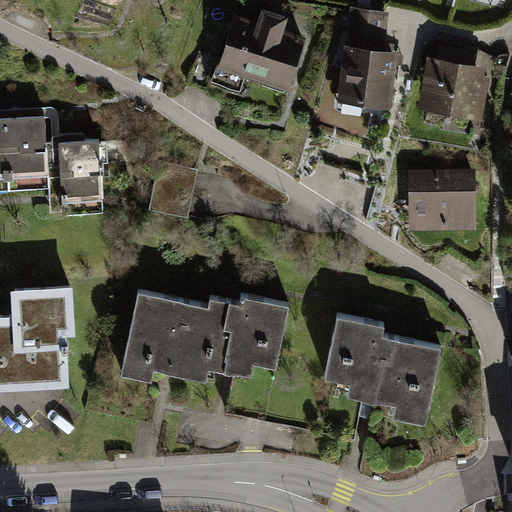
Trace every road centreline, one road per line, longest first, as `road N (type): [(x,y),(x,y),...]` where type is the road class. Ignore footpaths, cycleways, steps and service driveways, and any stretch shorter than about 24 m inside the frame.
road 1 (residential): [(0,27),(164,104),(477,310),(495,338),(499,443),(489,478)]
road 2 (residential): [(0,490),(217,480),(305,495),(348,511)]
